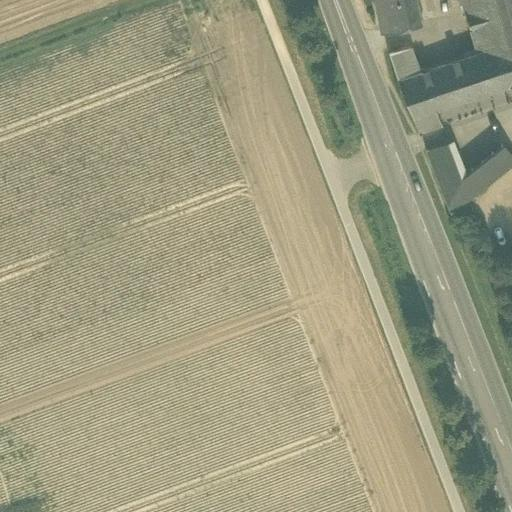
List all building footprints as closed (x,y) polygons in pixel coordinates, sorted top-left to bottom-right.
[(374,0),(380,30),(381,30),(400,26),(420,22),(416,0),(374,0)] [(413,74),(404,40),(384,45),(389,76),(390,78),(393,83),(398,81),(419,134),(441,127),(435,110),(504,87),(492,48),(503,41),(490,0),(461,0),(477,53),(413,74)] [(511,0),(490,0),(503,41),(492,48),(504,87),(511,83),(511,0)] [(381,30),(384,45),(404,40),(400,26),(381,30)] [(450,213),(474,194),(461,178),(461,177),(447,142),(425,150),(450,213)] [(461,178),(474,194),(511,163),(511,154),(503,144),(461,177),(461,178)]
